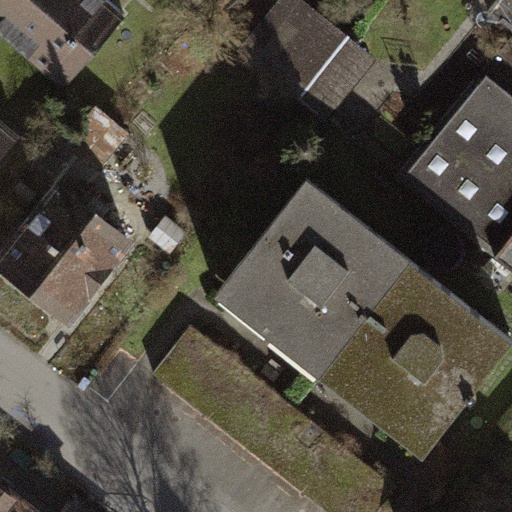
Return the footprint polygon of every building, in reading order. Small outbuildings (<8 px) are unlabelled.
[(0,0),(0,30),(64,84),(125,13),(110,0),(0,0)] [(511,23),(511,0),(501,0),(494,10),(511,23)] [(347,42),(327,26),(282,83),(302,98),(347,42)] [(347,42),(302,98),(319,113),(366,56),(347,42)] [(511,112),(475,84),(401,177),(511,264),(511,112)] [(124,134),(96,112),(71,142),(99,164),(124,134)] [(0,148),(8,139),(0,132),(0,148)] [(412,261),(310,180),(228,282),(330,363),(412,261)] [(130,244),(60,189),(0,265),(70,320),(130,244)] [(175,205),(162,194),(153,206),(166,216),(175,205)] [(511,349),(511,338),(412,261),(330,363),(436,446),(511,349)] [(296,409),(193,328),(156,374),(260,455),(296,409)] [(380,511),(399,489),(296,409),(260,455),(333,511),(380,511)] [(0,511),(39,511),(0,480),(0,511)]
